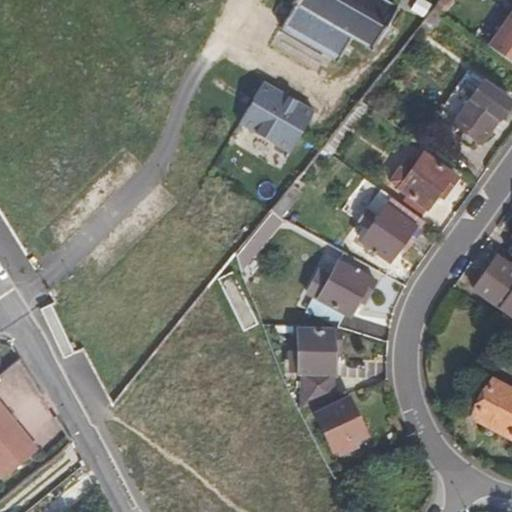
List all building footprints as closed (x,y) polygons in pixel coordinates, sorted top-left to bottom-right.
[(378,0),(293,0),(292,4),(294,5),(352,39),(369,48),(372,50),(395,9),(378,0)] [(349,45),(352,39),(294,5),(281,29),(338,62),(343,54),(349,45)] [(432,10),(420,26),(430,33),(442,17),(432,10)] [(438,112),(479,141),(487,130),(489,131),(511,102),(469,70),(438,112)] [(265,83),(242,124),(292,153),(315,112),(265,83)] [(359,101),(325,143),(333,149),(366,108),(359,101)] [(426,208),(435,195),(441,188),(446,191),(456,177),(423,153),(411,168),(406,174),(398,167),(388,181),(405,193),(426,208)] [(406,174),(411,168),(402,162),(398,167),(406,174)] [(283,194),(267,213),(277,218),(298,191),(290,185),(283,194)] [(441,188),(435,195),(440,199),(446,191),(441,188)] [(400,203),(419,217),(426,208),(405,193),(398,203),(400,203)] [(419,217),(400,203),(393,212),(385,206),(377,217),(365,208),(358,219),(363,223),(357,232),(363,237),(361,239),(388,260),(403,240),(408,243),(424,222),(419,217)] [(511,269),(495,257),(473,288),(511,316),(511,315),(511,269)] [(321,280),(311,298),(342,314),(348,317),(360,294),(365,297),(374,280),(337,261),(326,282),(321,280)] [(232,276),(218,282),(243,333),(257,327),(232,276)] [(336,326),(342,314),(311,298),(305,310),(336,326)] [(51,308),(41,312),(63,361),(73,357),(51,308)] [(303,406),(332,397),(330,373),(331,348),(338,348),(338,329),(297,329),(295,352),(287,352),(287,363),(294,364),(294,370),(294,372),(298,372),(303,406)] [(511,391),(492,381),(488,388),(474,412),(471,418),(511,439),(511,437),(511,391)] [(463,406),(474,412),(488,388),(477,382),(463,406)] [(355,447),(352,441),(365,434),(346,398),(313,414),(335,457),(355,447)] [(0,403),(0,472),(3,477),(37,447),(0,403)]
